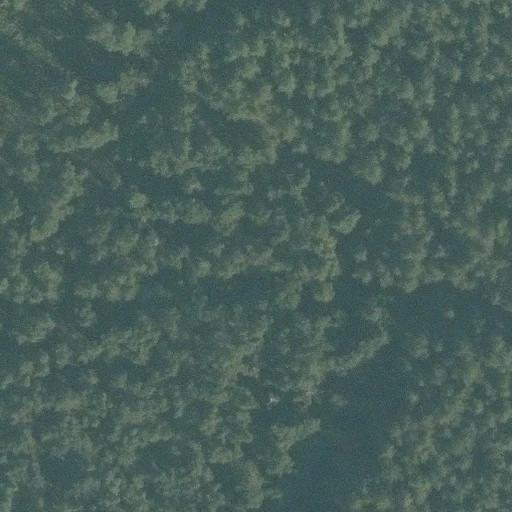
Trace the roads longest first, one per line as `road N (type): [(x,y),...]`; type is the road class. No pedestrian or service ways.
road 1 (track): [(511,305),(417,280),(164,261)]
road 2 (track): [(0,239),(164,261)]
